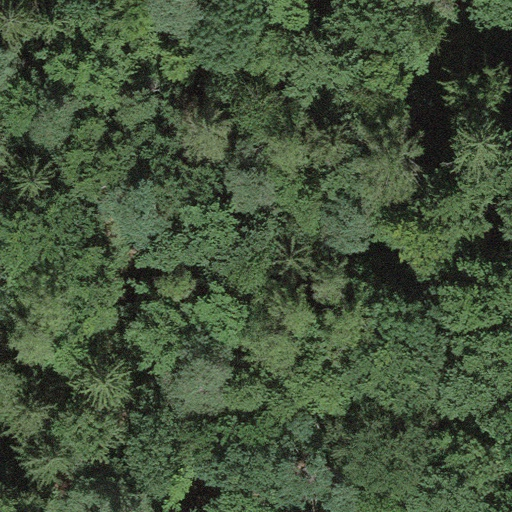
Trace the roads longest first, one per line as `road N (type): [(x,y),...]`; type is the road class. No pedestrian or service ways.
road 1 (track): [(0,94),(140,246),(248,317),(333,356),(441,374),(511,365)]
road 2 (track): [(511,2),(367,69),(261,90),(195,68),(96,0)]
road 3 (track): [(140,246),(170,371),(260,511)]
